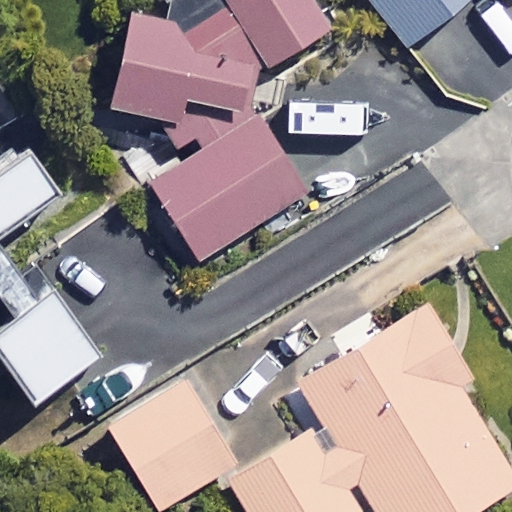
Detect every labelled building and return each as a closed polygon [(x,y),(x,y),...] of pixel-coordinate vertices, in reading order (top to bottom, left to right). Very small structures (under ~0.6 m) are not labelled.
[(319,19),(307,0),(161,0),(151,7),(118,1),(100,93),(152,113),(177,153),(142,175),(191,253),(299,184),(230,76),(319,19)] [(445,0),(371,0),(399,36),(445,0)] [(45,283),(27,295),(0,255),(0,214),(46,183),(17,141),(0,152),(0,301),(6,310),(0,314),(0,356),(25,392),(90,346),(45,283)] [(452,511),(511,479),(511,473),(416,300),(291,369),(316,416),(221,468),(245,511),(344,511),(366,500),(373,511),(452,511)] [(229,453),(180,371),(101,418),(150,500),(229,453)]
